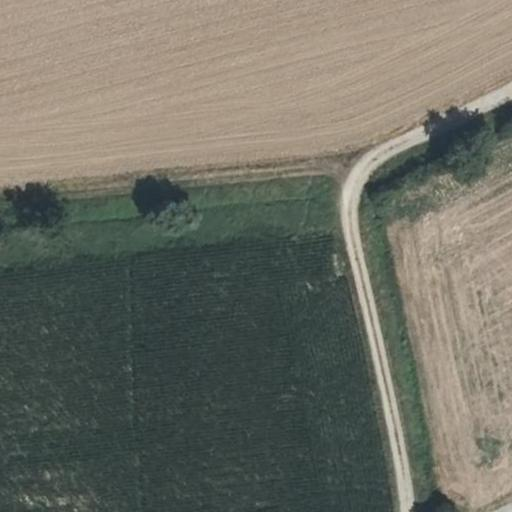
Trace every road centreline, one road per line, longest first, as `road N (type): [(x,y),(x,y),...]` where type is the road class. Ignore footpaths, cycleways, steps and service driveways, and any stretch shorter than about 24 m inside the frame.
road 1 (track): [(511,85),(380,154),(358,173),(352,192),(349,218),(408,511)]
road 2 (track): [(0,209),(315,172),(352,192)]
